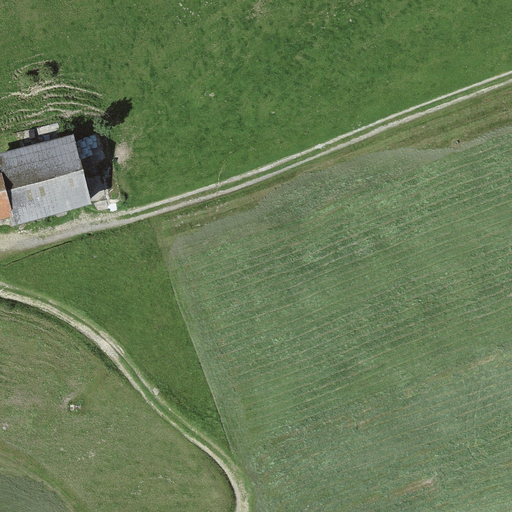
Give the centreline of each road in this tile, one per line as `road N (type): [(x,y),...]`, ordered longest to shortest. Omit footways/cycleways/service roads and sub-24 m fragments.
road 1 (track): [(0,246),(219,189),(511,80)]
road 2 (track): [(237,511),(236,486),(113,354),(69,316),(0,290)]
